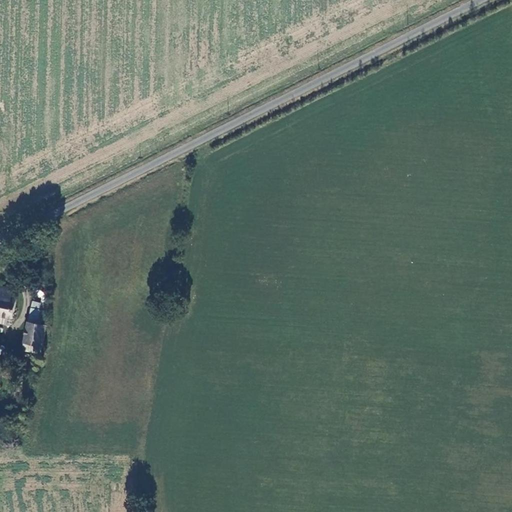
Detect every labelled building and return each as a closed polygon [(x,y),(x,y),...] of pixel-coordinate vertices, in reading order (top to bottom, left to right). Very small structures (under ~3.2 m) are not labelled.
[(18,316),(22,288),(0,283),(0,312),(12,315),(18,316)] [(49,308),(35,306),(33,320),(46,322),(49,308)] [(0,320),(10,322),(12,315),(0,312),(0,320)] [(47,344),(51,323),(46,322),(33,320),(32,320),(28,340),(47,344)] [(47,344),(28,340),(27,347),(45,351),(47,344)]
